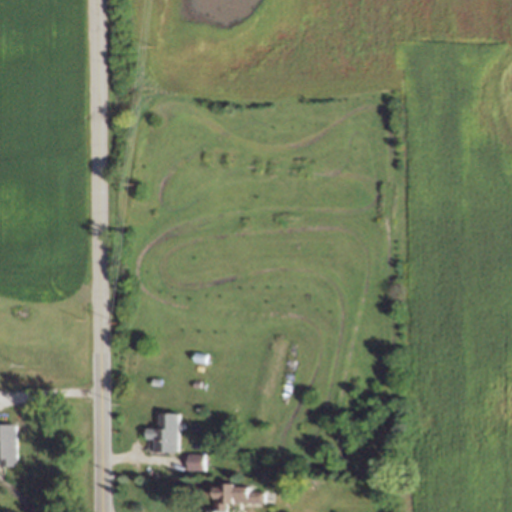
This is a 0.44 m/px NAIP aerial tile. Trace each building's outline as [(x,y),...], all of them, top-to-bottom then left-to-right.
[(188,358),(190,349),(203,352),(201,361),(188,358)] [(173,407),(173,417),(178,418),(178,424),(173,424),(172,446),(147,445),(147,432),(140,432),(141,420),(155,421),(155,406),(173,407)] [(0,425),(0,465),(17,465),(16,424),(0,425)] [(183,465),(183,448),(200,448),(200,466),(183,465)] [(229,478),(229,482),(245,482),(245,486),(258,486),(258,497),(220,497),(220,503),(222,503),(221,511),(202,511),(202,502),(212,503),(211,482),(219,482),(219,478),(229,478)]
